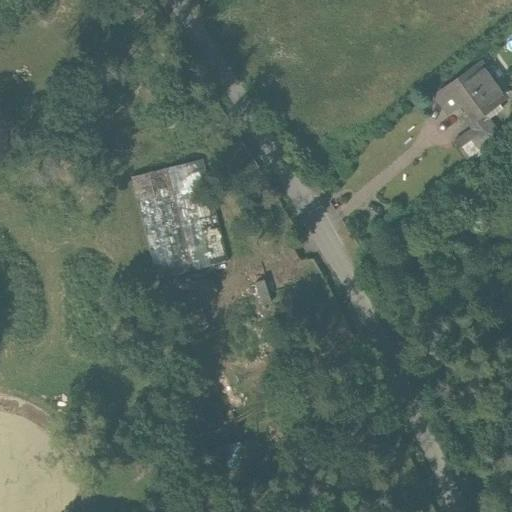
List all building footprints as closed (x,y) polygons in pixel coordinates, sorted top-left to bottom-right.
[(478,62),(431,97),(444,115),(458,105),(470,123),(482,114),(504,98),(478,62)] [(501,139),(482,114),(470,123),(477,132),(459,145),(470,161),(501,139)] [(157,280),(178,275),(227,262),(201,160),(132,178),(157,280)] [(266,295),(256,255),(227,262),(178,275),(187,314),(266,295)] [(305,452),(266,295),(187,314),(226,472),(305,452)]
